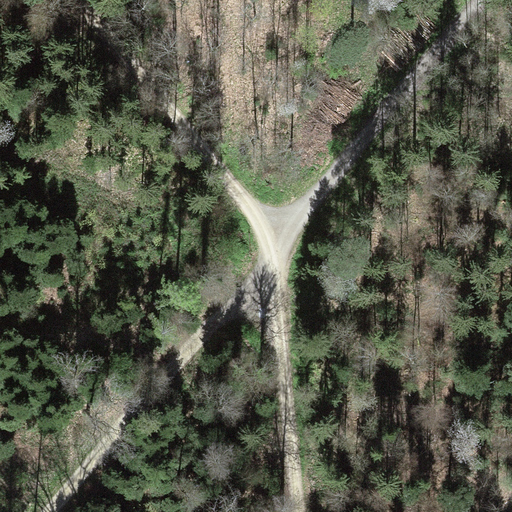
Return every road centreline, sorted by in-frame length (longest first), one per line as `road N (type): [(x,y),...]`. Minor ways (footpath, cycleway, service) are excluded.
road 1 (track): [(47,511),(475,0)]
road 2 (track): [(82,0),(275,241),(301,511)]
